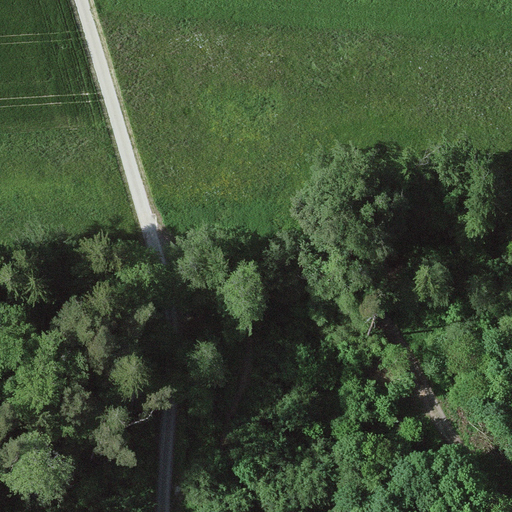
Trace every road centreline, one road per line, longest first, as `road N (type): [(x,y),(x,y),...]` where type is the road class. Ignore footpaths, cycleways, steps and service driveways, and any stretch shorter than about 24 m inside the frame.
road 1 (track): [(508,511),(439,423),(376,305),(335,277),(237,260),(162,267)]
road 2 (unclassified): [(82,0),(162,267)]
road 3 (track): [(161,511),(162,267)]
road 4 (track): [(162,267),(0,314)]
